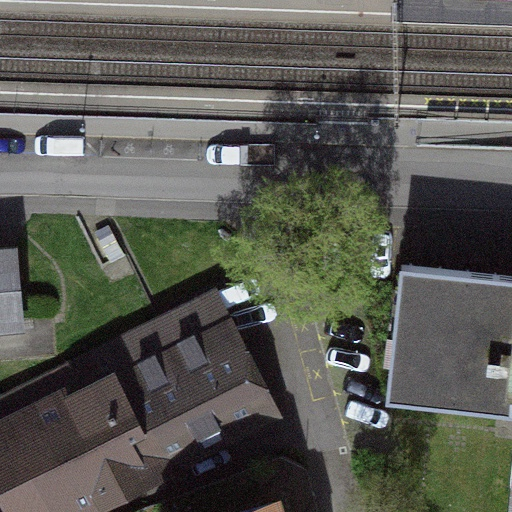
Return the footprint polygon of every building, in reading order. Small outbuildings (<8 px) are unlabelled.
[(511,0),(392,0),(392,19),(511,23),(511,0)] [(0,318),(6,318),(6,321),(19,320),(13,250),(10,250),(10,258),(0,258),(0,318)] [(511,274),(408,263),(394,397),(510,410),(511,391),(511,274)] [(236,352),(207,294),(0,397),(0,478),(16,511),(68,511),(265,411),(236,352)] [(276,511),(274,502),(238,511),(276,511)]
